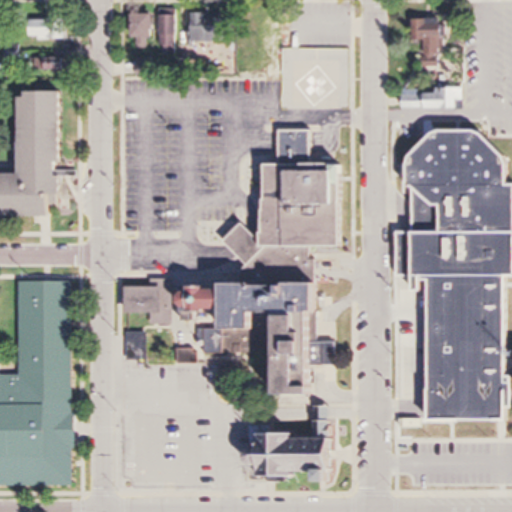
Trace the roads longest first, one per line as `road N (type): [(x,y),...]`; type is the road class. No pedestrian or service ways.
road 1 (residential): [(371,511),(372,254)]
road 2 (residential): [(105,511),(103,255)]
road 3 (residential): [(103,255),(99,0)]
road 4 (residential): [(372,254),(373,0)]
